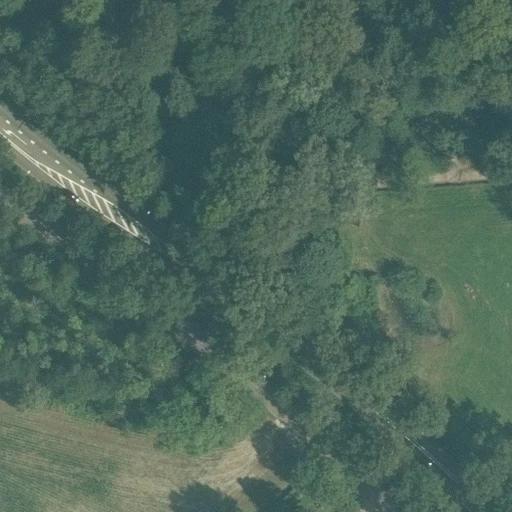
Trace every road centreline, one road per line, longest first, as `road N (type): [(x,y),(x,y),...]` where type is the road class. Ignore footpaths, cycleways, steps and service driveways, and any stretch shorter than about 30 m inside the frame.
road 1 (secondary): [(491,511),(387,411),(0,117)]
road 2 (unclassified): [(396,511),(258,385),(47,227),(0,201)]
